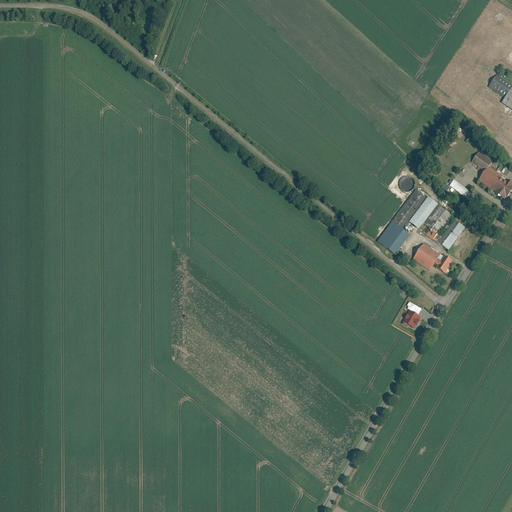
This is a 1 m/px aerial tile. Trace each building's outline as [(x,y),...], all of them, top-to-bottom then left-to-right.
[(511,85),(498,76),(490,87),(508,99),(511,92),(511,85)] [(475,149),(468,160),(482,170),(484,166),(489,158),(475,149)] [(511,183),(484,166),(482,170),(474,180),(501,198),(511,183)] [(407,175),(405,174),(403,174),(400,174),(399,175),(397,177),(396,179),(396,181),(396,183),(398,186),(400,188),(403,188),(405,188),(407,187),(409,185),(410,182),(410,179),(409,177),(407,175)] [(448,184),(470,202),(474,196),(452,179),(448,184)] [(447,192),(451,188),(445,184),(442,188),(447,192)] [(422,198),(411,189),(372,240),(390,254),(405,235),(398,230),(404,221),(422,198)] [(422,198),(404,221),(414,228),(432,203),(423,196),(422,198)] [(438,236),(453,215),(439,206),(424,226),(430,230),(426,236),(434,241),(438,236)] [(463,227),(453,220),(436,243),(446,250),(463,227)] [(439,255),(422,244),(412,259),(429,271),(439,255)] [(444,275),(452,262),(443,256),(435,269),(444,275)] [(412,329),(420,315),(411,310),(403,323),(412,329)]
